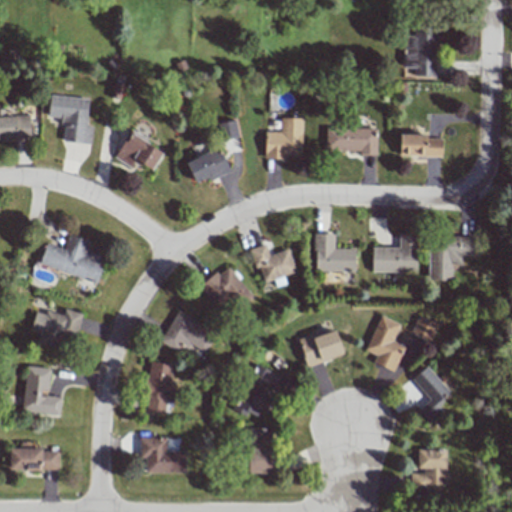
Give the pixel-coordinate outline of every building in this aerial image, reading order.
[(413,76),(435,76),(435,28),(413,28),(413,35),(403,35),(402,68),(413,68),(413,76)] [(88,99),(49,96),(48,119),(64,120),(62,142),(91,144),(92,126),(86,126),(88,99)] [(0,138),(30,138),(29,115),(0,116),(0,138)] [(301,156),(302,118),(280,117),(279,132),(264,131),(263,159),(286,159),(286,155),(301,156)] [(217,123),(221,141),(238,137),(234,120),(217,123)] [(376,129),(325,127),(324,150),(359,151),(359,155),(376,155),(376,129)] [(151,171),(162,152),(129,133),(114,158),(130,168),(134,161),(151,171)] [(440,157),(441,139),(427,138),(427,135),(399,134),(399,155),(440,157)] [(193,183),(208,178),(209,180),(228,172),(220,149),(185,161),(193,183)] [(38,264),(95,284),(103,261),(84,254),(89,241),(68,234),(63,249),(46,243),(38,264)] [(354,249),(333,248),(334,234),(314,234),(313,271),(354,272),(354,249)] [(371,247),(371,272),(415,272),(416,234),(398,234),(398,248),(371,247)] [(427,280),(450,281),(450,264),(461,264),(461,256),(475,256),(476,237),(428,236),(427,280)] [(287,248),(268,255),(265,244),(247,250),(254,269),(258,268),(264,283),(273,280),(276,287),(285,283),(283,276),(295,272),(287,248)] [(250,295),(226,265),(199,287),(223,317),(250,295)] [(62,350),(65,338),(74,340),(81,313),(64,309),(62,315),(45,310),(44,314),(35,312),(30,330),(39,333),(36,343),(62,350)] [(176,350),(179,345),(187,350),(190,345),(203,351),(213,330),(176,311),(160,343),(176,350)] [(410,331),(430,341),(438,324),(417,315),(410,331)] [(393,371),(403,346),(392,342),(399,324),(378,316),(365,351),(375,355),(372,363),(393,371)] [(298,340),(306,366),(343,354),(335,328),(298,340)] [(165,414),(173,365),(150,362),(143,411),(165,414)] [(232,410),(246,416),(247,413),(257,418),(260,410),(271,415),(277,400),(284,403),(296,378),(280,371),(271,390),(265,387),(272,371),(254,363),(232,410)] [(20,411),(59,415),(61,397),(46,396),(50,369),(26,365),(20,411)] [(449,393),(425,366),(411,379),(429,399),(417,410),(429,423),(443,411),(437,404),(449,393)] [(270,474),(270,428),(246,428),(246,474),(270,474)] [(144,472),(185,473),(185,451),(165,451),(165,437),(139,437),(138,458),(145,458),(144,472)] [(8,469),(58,471),(58,450),(9,448),(8,469)] [(445,485),(445,450),(416,450),(417,472),(409,472),(410,492),(428,492),(428,485),(445,485)]
